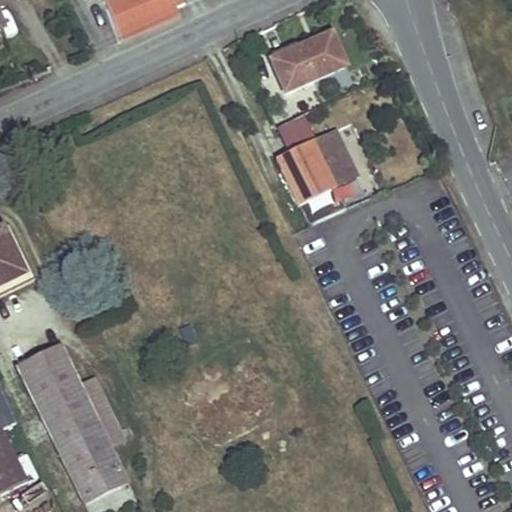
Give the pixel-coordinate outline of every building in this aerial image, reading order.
[(100,51),(179,18),(171,0),(103,0),(82,9),(100,51)] [(57,1),(45,6),(60,33),(71,28),(57,1)] [(345,68),(332,35),(271,62),(286,95),(345,68)] [(335,133),(275,162),(298,209),(335,191),(358,179),(335,133)] [(307,229),(346,212),(335,191),(298,209),(307,229)] [(0,298),(34,281),(7,227),(1,231),(24,276),(0,288),(0,298)] [(0,288),(24,276),(1,231),(0,230),(0,288)] [(229,391),(266,374),(249,339),(213,355),(229,391)] [(78,389),(59,350),(18,369),(84,506),(125,485),(109,452),(124,444),(93,382),(78,389)] [(268,420),(253,383),(227,393),(213,359),(169,377),(198,448),(268,420)] [(0,496),(24,484),(0,435),(0,496)]
